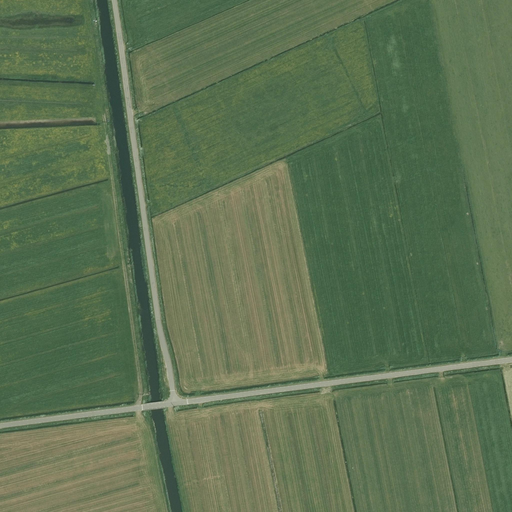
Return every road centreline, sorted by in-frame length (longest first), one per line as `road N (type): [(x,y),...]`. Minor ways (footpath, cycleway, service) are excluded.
road 1 (tertiary): [(174,403),(113,0)]
road 2 (tertiary): [(174,403),(511,359)]
road 3 (tertiary): [(142,407),(0,425)]
